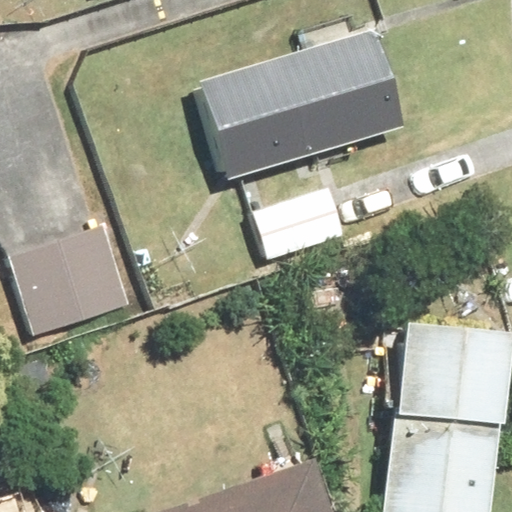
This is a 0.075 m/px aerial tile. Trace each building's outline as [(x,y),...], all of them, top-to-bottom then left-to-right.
[(377,24),(198,77),(227,174),(406,122),(377,24)] [(322,189),(245,216),(262,264),(339,237),(322,189)] [(103,220),(0,258),(0,276),(25,345),(135,305),(103,220)] [(497,511),(511,382),(511,326),(407,315),(384,511),(497,511)] [(333,511),(313,453),(137,511),(333,511)]
